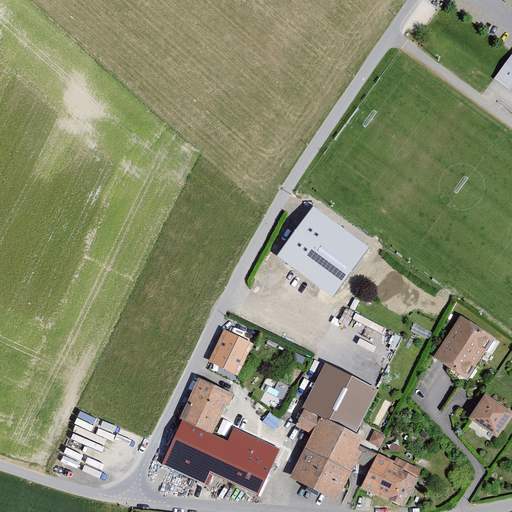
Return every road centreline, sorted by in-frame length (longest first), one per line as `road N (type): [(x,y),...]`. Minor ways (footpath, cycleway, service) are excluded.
road 1 (residential): [(348,511),(131,494),(283,196),(413,0)]
road 2 (track): [(0,458),(131,494)]
